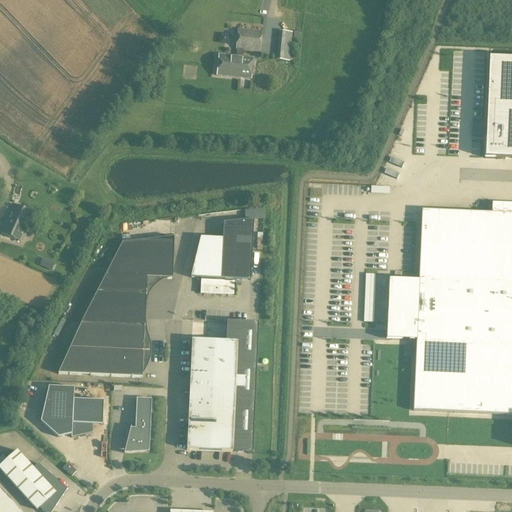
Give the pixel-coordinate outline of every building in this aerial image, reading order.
[(237,51),(236,58),(219,56),(217,77),(250,80),(253,59),(242,58),(243,51),(260,53),(262,32),(237,29),(235,51),(237,51)] [(280,29),(276,60),(288,62),(292,30),(280,29)] [(511,60),(489,59),(484,160),(511,160),(511,60)] [(440,141),(459,141),(460,102),(452,102),(452,99),(441,99),(441,105),(440,105),(439,134),(440,134),(440,141)] [(0,232),(0,233),(20,243),(33,214),(12,205),(0,232)] [(255,208),(255,219),(263,220),(263,208),(255,208)] [(386,341),(416,342),(413,412),(511,416),(511,216),(422,212),(419,282),(389,281),(386,341)] [(222,240),(221,250),(252,251),(253,221),(224,224),(224,228),(222,240)] [(122,244),(106,277),(146,279),(172,280),(173,238),(122,244)] [(222,240),(200,238),(190,278),(214,280),(214,282),(202,281),(201,294),(219,294),(221,250),(222,240)] [(221,250),(219,294),(232,295),(232,283),(228,282),(228,280),(250,281),(252,251),(221,250)] [(55,264),(43,258),(39,266),(52,271),(55,264)] [(146,279),(106,277),(98,293),(145,295),(146,279)] [(82,324),(59,375),(141,379),(142,363),(148,363),(149,343),(143,342),(144,327),(145,295),(98,293),(82,324)] [(191,340),(188,395),(254,398),(256,323),(224,322),(223,343),(191,340)] [(71,435),(73,401),(73,389),(48,388),(40,423),(58,438),(71,435)] [(253,399),(188,396),(186,451),(251,454),(253,399)] [(131,428),(130,428),(124,454),(125,453),(129,453),(148,452),(151,400),(136,400),(135,428),(135,429),(131,429),(131,428)] [(73,401),(71,435),(71,439),(92,434),(92,425),(102,426),(103,402),(73,401)] [(33,469),(16,452),(0,466),(0,471),(36,511),(39,509),(42,511),(51,511),(66,490),(37,465),(33,469)] [(67,464),(62,469),(71,477),(76,472),(67,464)] [(0,511),(20,511),(0,489),(0,511)]
